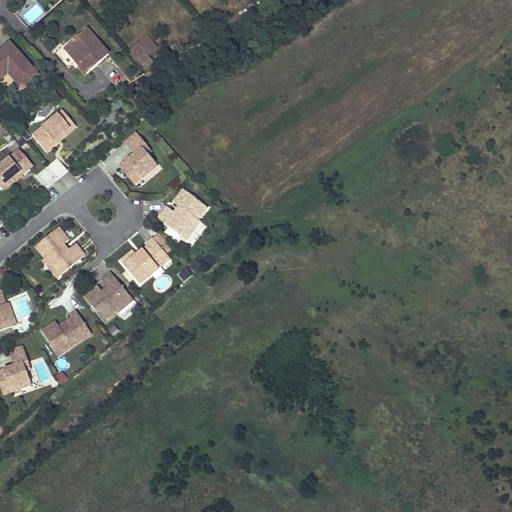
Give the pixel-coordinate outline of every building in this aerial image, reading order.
[(30,25),(44,13),(36,4),(22,16),(30,25)] [(110,55),(87,28),(70,44),(84,61),(79,65),(84,72),(87,75),(110,55)] [(147,35),(127,53),(148,76),(158,67),(149,57),(159,48),(147,35)] [(39,75),(10,43),(0,52),(0,75),(2,77),(8,73),(24,89),(39,75)] [(84,61),(70,44),(65,48),(79,65),(84,61)] [(24,89),(8,73),(2,77),(17,94),(24,89)] [(42,96),(38,92),(31,101),(35,105),(42,96)] [(65,115),(61,118),(73,132),(57,145),(59,148),(79,132),(65,115)] [(61,118),(35,139),(49,156),(59,148),(57,145),(73,132),(61,118)] [(139,130),(127,140),(137,152),(132,156),(134,158),(131,160),(129,158),(122,164),(137,182),(151,170),(149,168),(158,161),(151,152),(146,146),(149,142),(139,130)] [(149,142),(146,146),(151,152),(154,149),(149,142)] [(21,153),(0,170),(0,180),(7,189),(23,176),(25,178),(35,170),(21,153)] [(158,161),(149,168),(151,170),(160,163),(158,161)] [(62,168),(51,176),(60,188),(71,180),(62,168)] [(0,180),(0,188),(5,195),(25,178),(23,176),(7,189),(0,180)] [(51,176),(40,184),(49,196),(60,188),(51,176)] [(169,206),(160,217),(184,236),(190,229),(193,232),(202,221),(200,219),(209,207),(186,188),(176,201),(181,206),(185,208),(180,214),(177,212),(169,206)] [(181,206),(177,212),(180,214),(185,208),(181,206)] [(60,227),(37,246),(46,257),(44,259),(53,270),(56,267),(62,275),(86,255),(77,244),(69,250),(66,253),(61,247),(65,244),(70,240),(60,227)] [(190,229),(184,236),(187,239),(193,232),(190,229)] [(122,259),(141,282),(161,265),(162,258),(168,253),(154,237),(148,242),(149,244),(145,248),(145,253),(141,256),(138,253),(135,249),(122,259)] [(65,244),(61,247),(66,253),(69,250),(65,244)] [(162,258),(161,265),(171,258),(168,253),(162,258)] [(56,267),(53,270),(59,278),(62,275),(56,267)] [(187,269),(179,275),(185,282),(192,275),(187,269)] [(132,296),(112,273),(101,282),(107,289),(110,293),(104,297),(101,294),(97,288),(84,299),(103,322),(115,312),(116,315),(127,306),(125,303),(132,296)] [(107,289),(101,294),(104,297),(110,293),(107,289)] [(0,293),(0,329),(11,325),(7,316),(11,315),(6,302),(4,303),(0,293)] [(132,296),(125,303),(127,306),(135,300),(132,296)] [(55,319),(41,328),(57,353),(80,339),(81,331),(87,327),(76,309),(69,314),(70,316),(66,319),(65,324),(60,327),(58,324),(55,319)] [(81,331),(80,339),(90,332),(87,327),(81,331)] [(27,346),(12,351),(17,365),(11,367),(12,369),(8,370),(7,368),(0,370),(0,377),(5,393),(23,388),(22,385),(33,381),(29,370),(27,362),(32,361),(27,346)]
